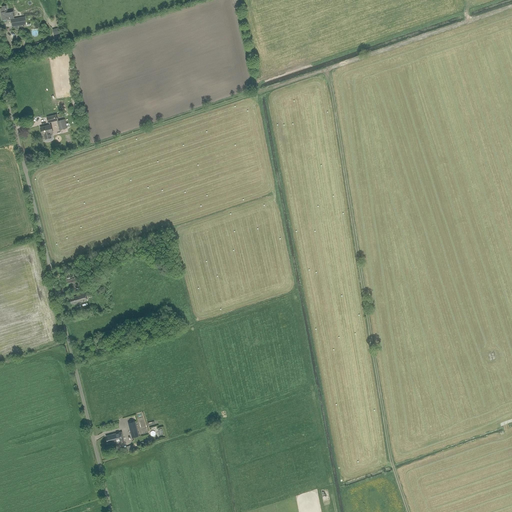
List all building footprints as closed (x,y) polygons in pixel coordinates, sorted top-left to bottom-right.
[(1,12),(2,21),(10,19),(9,17),(15,16),(14,10),(7,12),(6,6),(2,7),(2,9),(0,9),(1,12)] [(25,17),(11,19),(12,27),(26,25),(25,17)] [(46,117),(48,123),(58,121),(56,114),(46,117)] [(59,130),(67,128),(65,119),(57,121),(59,130)] [(42,136),(43,135),(44,140),(53,138),(51,133),(53,133),(51,125),(40,128),(42,136)] [(88,301),(86,294),(74,297),(74,298),(70,299),(71,304),(74,303),(74,305),(88,301)] [(132,438),(139,436),(135,422),(128,423),(132,438)] [(122,432),(106,436),(108,443),(112,442),(113,443),(124,441),(122,432)]
